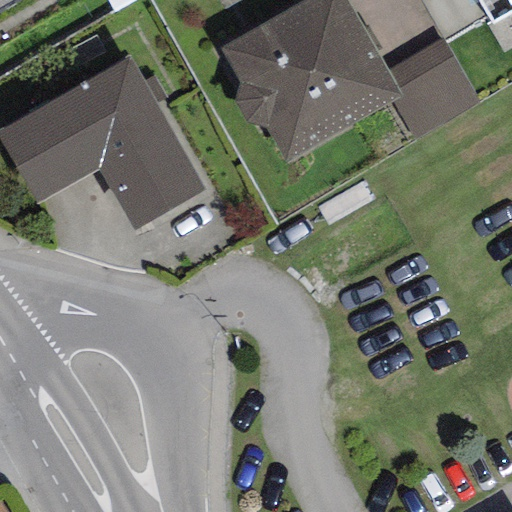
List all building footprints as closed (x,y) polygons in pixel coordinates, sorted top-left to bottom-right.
[(0,0),(0,11),(19,0),(0,0)] [(386,70),(346,0),(303,0),(220,48),(240,83),(266,127),(285,161),(391,101),(401,95),(386,70)] [(511,0),(475,0),(490,24),(511,11),(511,0)] [(442,38),(386,70),(401,95),(391,101),(414,139),(479,101),(442,38)] [(127,58),(0,129),(0,140),(35,203),(97,168),(132,230),(202,191),(127,58)] [(247,124),(266,127),(240,83),(234,102),(247,124)]
